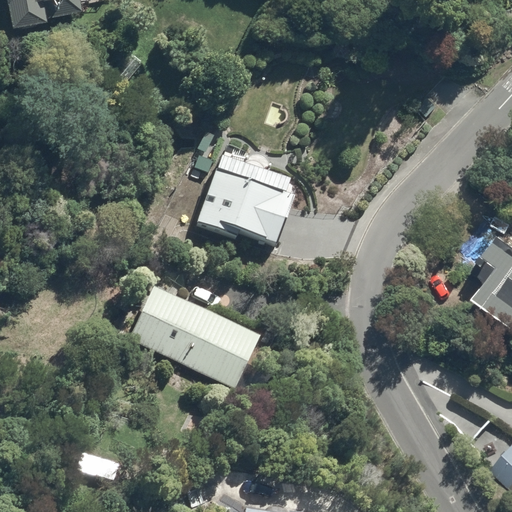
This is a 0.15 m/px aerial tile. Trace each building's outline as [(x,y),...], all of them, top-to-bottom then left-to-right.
[(2,0),(10,40),(49,33),(48,24),(81,18),(78,0),(2,0)] [(301,187),(220,158),(194,229),(237,244),(239,239),(278,252),(301,187)] [(511,249),(501,242),(481,269),(489,275),(483,282),(492,289),(479,307),(511,330),(511,249)] [(259,343),(154,291),(128,342),(234,394),(259,343)] [(511,451),(491,474),(511,493),(511,451)]
